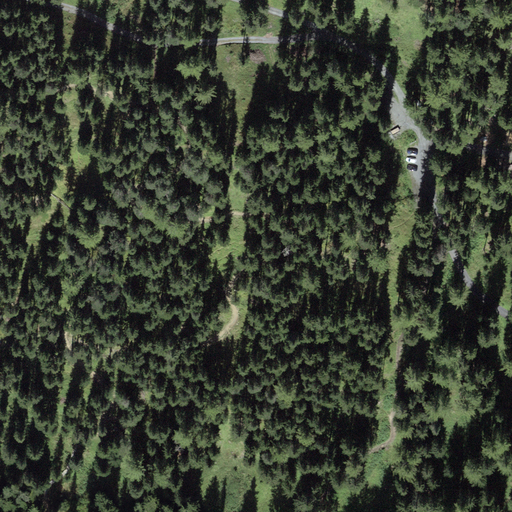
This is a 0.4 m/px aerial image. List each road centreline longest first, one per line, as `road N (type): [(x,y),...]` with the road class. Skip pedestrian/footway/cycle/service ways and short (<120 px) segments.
road 1 (track): [(39,0),(174,44),(329,35)]
road 2 (track): [(511,317),(479,294),(456,260),(420,142)]
road 3 (track): [(420,142),(387,75),(329,35)]
